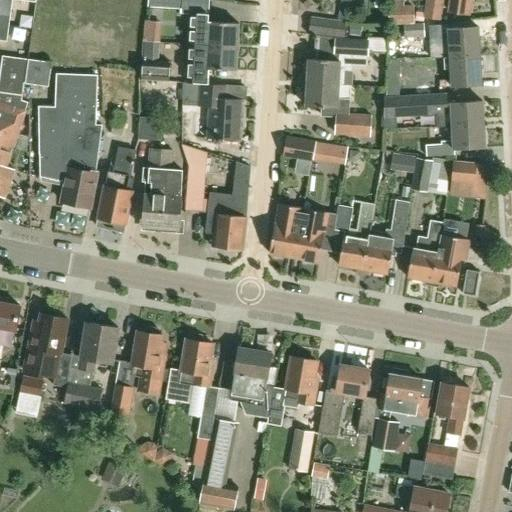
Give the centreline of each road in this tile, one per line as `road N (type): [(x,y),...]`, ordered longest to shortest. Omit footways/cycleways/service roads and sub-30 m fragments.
road 1 (residential): [(249,297),(275,0)]
road 2 (tertiary): [(511,345),(249,297)]
road 3 (tertiary): [(249,297),(0,248)]
road 4 (residential): [(485,511),(511,375)]
